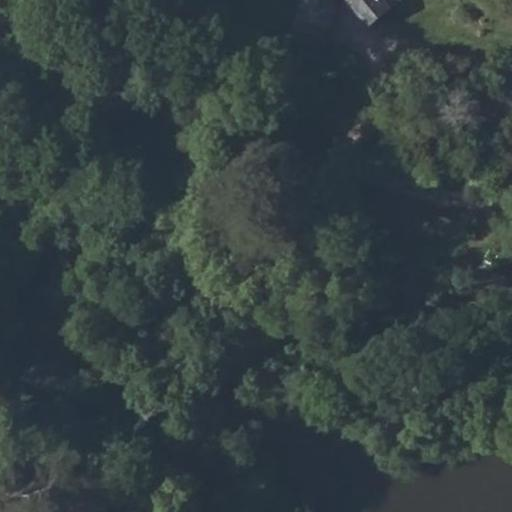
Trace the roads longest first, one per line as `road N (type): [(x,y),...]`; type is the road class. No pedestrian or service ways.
road 1 (track): [(0,30),(86,99),(200,146),(369,170),(483,215),(511,205)]
road 2 (residential): [(234,443),(0,321)]
